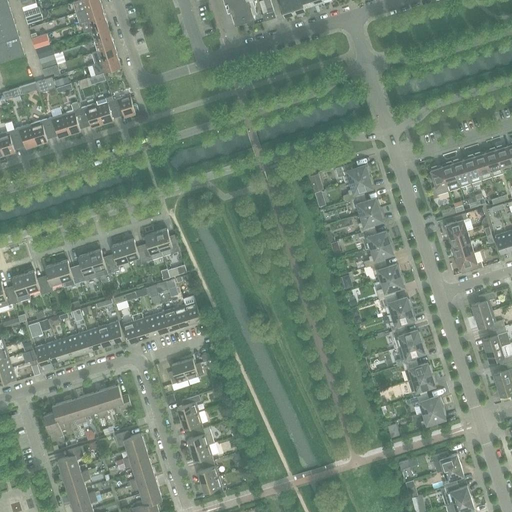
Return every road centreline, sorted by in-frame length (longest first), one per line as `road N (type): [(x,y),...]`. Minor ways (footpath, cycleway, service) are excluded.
road 1 (residential): [(0,243),(339,135),(387,131)]
road 2 (residential): [(367,63),(322,89),(0,193)]
road 3 (residential): [(188,511),(139,360)]
road 4 (residential): [(203,64),(352,15)]
road 5 (residential): [(511,30),(422,57),(367,63)]
road 6 (residential): [(203,64),(145,82),(115,0)]
road 7 (residential): [(437,295),(396,159)]
road 8 (residential): [(480,423),(437,295)]
road 9 (residential): [(387,131),(432,105),(511,80)]
road 10 (residential): [(19,393),(139,360)]
road 11 (residential): [(511,122),(396,159)]
